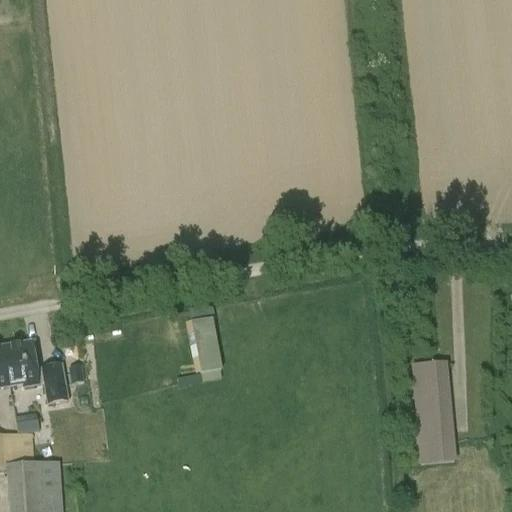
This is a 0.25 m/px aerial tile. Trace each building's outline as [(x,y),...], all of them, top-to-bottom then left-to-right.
[(214,322),(212,310),(186,314),(188,327),(191,326),(199,377),(200,377),(202,386),(221,382),(220,374),(211,322),(214,322)] [(3,351),(9,391),(24,388),(24,390),(39,388),(38,385),(44,384),(48,407),(68,403),(61,368),(41,372),(42,372),(36,373),(31,346),(3,351)] [(0,392),(9,391),(3,351),(0,351),(0,392)] [(454,466),(445,367),(412,370),(420,469),(454,466)] [(36,435),(36,412),(16,413),(17,436),(36,435)] [(24,445),(24,438),(0,439),(0,473),(4,474),(6,511),(62,511),(59,465),(33,467),(30,445),(24,445)]
